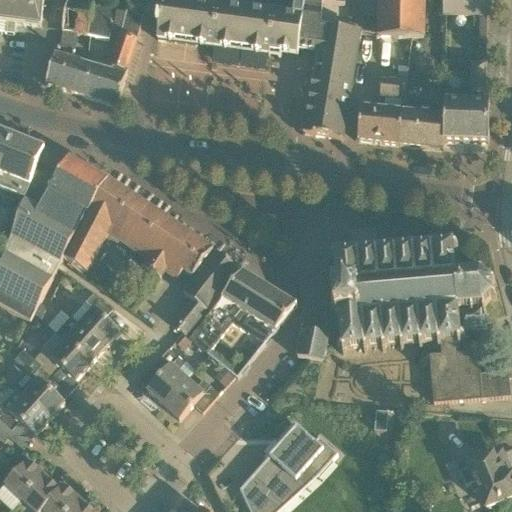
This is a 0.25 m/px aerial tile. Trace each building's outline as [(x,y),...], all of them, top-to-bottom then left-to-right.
[(0,0),(0,35),(6,36),(7,26),(41,30),(44,0),(0,0)] [(163,0),(157,42),(270,57),(270,54),(298,58),(299,50),(301,51),(305,26),(323,29),(323,28),(322,28),(322,0),(163,0)] [(424,41),(424,0),(379,0),(379,40),(424,41)] [(492,18),(492,0),(443,0),(443,17),(487,18),(492,18)] [(68,2),(65,22),(91,28),(93,7),(68,2)] [(77,97),(117,110),(127,74),(137,42),(143,18),(93,7),(91,28),(90,39),(116,44),(110,65),(88,58),(88,66),(77,97)] [(90,39),(91,28),(65,22),(59,59),(54,58),(46,87),(77,97),(88,66),(78,64),(78,37),(90,39)] [(323,29),(305,26),(301,51),(317,54),(313,80),(351,86),(359,34),(323,28),(323,29)] [(485,105),(486,65),(479,65),(471,65),(471,86),(466,86),(466,92),(459,92),(459,106),(445,106),(445,118),(444,145),(489,147),(490,106),(485,105)] [(398,68),(396,83),(407,84),(408,69),(398,68)] [(341,143),(351,86),(313,80),(310,95),(307,95),(305,105),(309,105),(306,123),(307,123),(305,133),(304,133),(304,137),(341,143)] [(404,114),(407,84),(382,81),(380,97),(379,111),(361,109),(358,143),(399,148),(403,114),(404,114)] [(444,145),(445,118),(404,114),(403,114),(399,148),(429,151),(430,145),(444,146),(443,153),(444,153),(444,145)] [(0,189),(26,199),(45,151),(0,133),(0,189)] [(0,307),(31,324),(35,317),(40,306),(53,281),(64,260),(78,233),(88,213),(89,213),(109,182),(108,181),(106,181),(69,161),(45,151),(26,199),(7,254),(0,273),(0,307)] [(78,233),(64,260),(88,275),(109,235),(133,250),(149,262),(144,269),(149,273),(179,229),(109,182),(89,213),(88,213),(78,233)] [(193,279),(214,253),(179,229),(149,273),(160,280),(165,273),(177,281),(183,272),(193,279)] [(453,248),(452,242),(449,243),(450,248),(436,249),(435,244),(432,244),(433,250),(417,251),(417,246),(414,246),(414,251),(396,253),(396,248),(392,248),(393,253),(378,254),(377,249),(374,249),(374,254),(359,255),(359,250),(355,250),(356,256),(338,257),(337,252),(334,252),(334,257),(329,257),(330,261),(334,261),(337,287),(332,288),(333,292),(331,292),(331,296),(333,296),(334,299),(335,300),(335,309),(334,310),(335,313),(333,313),(333,317),(335,317),(335,321),(340,321),(342,348),(338,349),(338,352),(342,351),(343,356),(346,356),(345,351),(364,349),(364,355),(367,354),(367,349),(382,348),(382,353),(386,353),(385,348),(400,346),(401,352),(404,351),(403,346),(419,345),(419,350),(422,350),(422,345),(437,343),(438,348),(441,348),(442,357),(430,358),(434,407),(511,400),(508,375),(481,377),(479,353),(459,355),(458,346),(461,347),(461,342),(466,341),(466,338),(460,338),(460,333),(487,331),(487,326),(490,326),(489,317),(482,318),(481,310),(483,314),(487,313),(484,308),(491,300),(496,301),(497,298),(492,297),(491,287),(495,284),(494,281),(490,283),(481,277),(483,272),(480,271),(478,275),(469,276),(469,271),(465,272),(466,276),(456,277),(453,251),(458,250),(458,247),(453,248)] [(185,339),(198,323),(239,272),(216,254),(184,296),(192,303),(172,328),(185,339)] [(266,347),(297,308),(243,275),(225,297),(225,298),(189,341),(208,357),(212,352),(233,326),(266,347)] [(105,321),(113,312),(94,296),(72,321),(71,320),(71,321),(105,352),(120,335),(105,321)] [(41,322),(46,314),(46,313),(45,311),(45,309),(40,306),(35,317),(41,322)] [(37,321),(29,329),(38,337),(45,329),(37,321)] [(91,368),(105,352),(71,321),(56,337),(91,368)] [(91,368),(56,337),(56,338),(55,337),(42,352),(44,353),(43,354),(35,363),(53,380),(61,371),(76,384),(91,368)] [(184,338),(177,346),(185,353),(192,345),(184,338)] [(308,343),(304,342),(304,341),(301,341),(300,343),(301,344),(300,349),(299,349),(299,352),(298,357),(297,360),(323,365),(326,349),(327,349),(327,346),(324,346),(320,345),(317,344),(317,345),(311,343),(308,342),(308,343)] [(164,409),(187,382),(178,374),(185,366),(169,352),(152,370),(161,378),(147,394),(164,409)] [(26,372),(28,374),(38,382),(23,398),(50,423),(65,406),(46,388),(53,380),(35,363),(25,354),(17,363),(27,371),(26,372)] [(196,390),(187,382),(164,409),(180,423),(194,408),(203,416),(220,398),(204,383),(196,390)] [(36,439),(50,423),(23,398),(17,392),(0,410),(0,423),(12,434),(20,426),(36,439)] [(243,490),(240,493),(249,511),(259,511),(271,499),(281,508),(299,488),(295,485),(309,470),(319,478),(333,463),(338,458),(333,453),(334,452),(328,447),(327,448),(319,441),(315,445),(294,426),(279,443),(283,447),(268,463),(282,474),(267,491),(254,479),(244,490),(243,490)] [(0,467),(8,464),(3,449),(0,450),(0,467)] [(493,460),(501,456),(511,451),(511,449),(493,459),(469,468),(470,471),(460,475),(466,488),(470,486),(476,484),(479,490),(487,510),(511,498),(511,477),(510,478),(504,465),(496,468),(493,460)] [(22,503),(45,477),(28,462),(5,488),(22,503)] [(60,491),(45,477),(22,503),(31,511),(42,511),(65,487),(64,486),(60,491)] [(71,511),(81,502),(65,487),(42,511),(71,511)] [(92,511),(81,502),(71,511),(92,511)]
